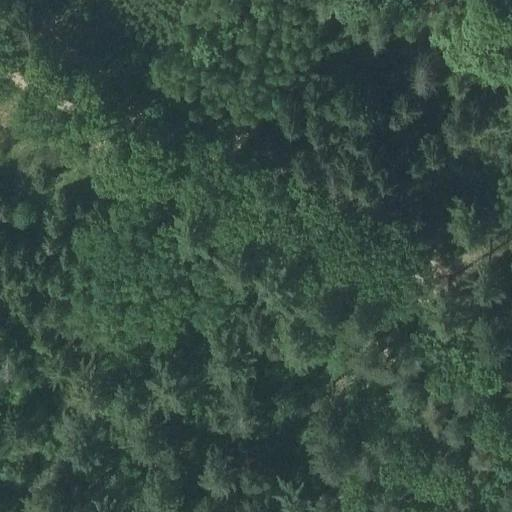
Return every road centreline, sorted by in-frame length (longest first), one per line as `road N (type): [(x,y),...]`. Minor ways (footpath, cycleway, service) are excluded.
road 1 (track): [(0,53),(511,328)]
road 2 (unknown): [(115,511),(0,450)]
